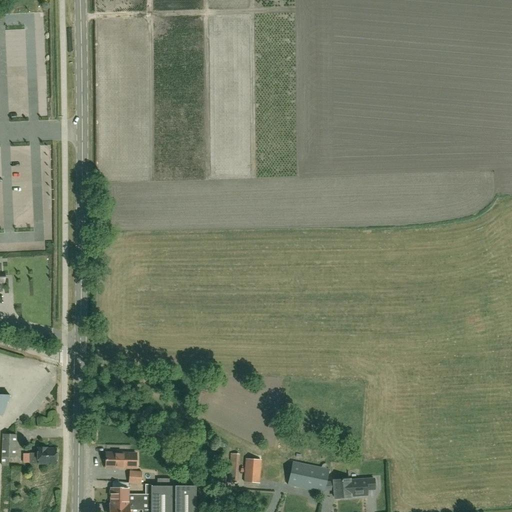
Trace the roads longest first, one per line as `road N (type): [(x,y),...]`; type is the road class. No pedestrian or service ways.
road 1 (tertiary): [(81,364),(79,0)]
road 2 (tertiary): [(79,511),(81,364)]
